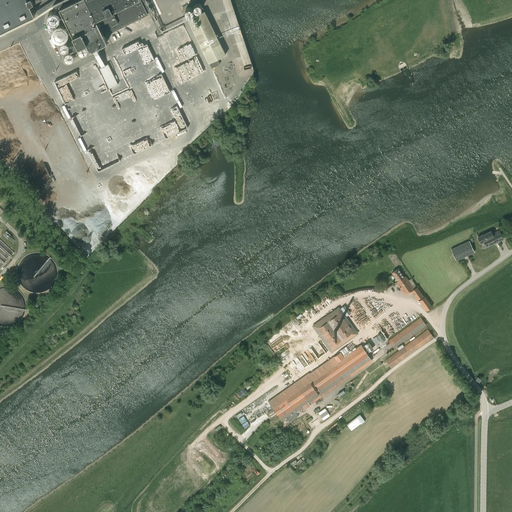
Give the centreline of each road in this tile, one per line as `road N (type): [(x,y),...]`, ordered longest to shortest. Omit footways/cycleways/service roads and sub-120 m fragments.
road 1 (track): [(230,511),(316,431),(443,335)]
road 2 (unknown): [(0,40),(32,37),(58,71),(163,24),(163,4)]
road 3 (unclassified): [(484,413),(480,393),(449,350),(442,319),(448,300),(511,253)]
